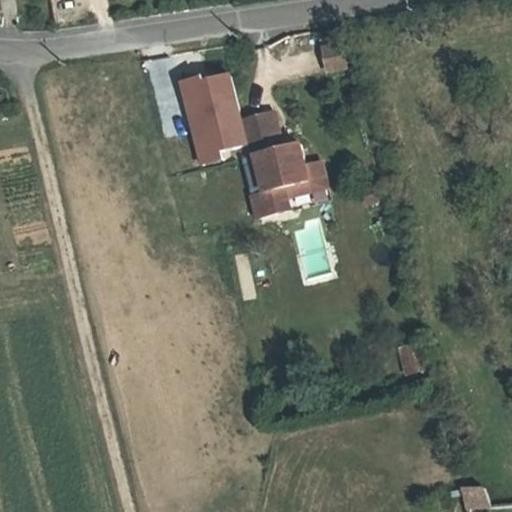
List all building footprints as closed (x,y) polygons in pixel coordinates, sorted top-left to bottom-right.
[(330,76),(354,71),(347,42),(323,48),(330,76)] [(237,127),(225,82),(199,89),(198,85),(178,91),(187,124),(198,121),(202,133),(190,136),(196,157),(216,152),(218,159),(219,159),(244,152),(237,127)] [(270,118),(237,127),(247,164),(252,163),(262,199),(249,202),(255,225),(287,217),(283,202),(281,193),(306,186),(297,150),(272,157),(269,147),(277,145),(270,118)] [(202,133),(198,121),(187,124),(190,136),(202,133)] [(221,167),(219,159),(218,159),(216,152),(196,157),(200,173),(221,167)] [(239,166),(249,202),(262,199),(252,163),(239,166)] [(306,186),(281,193),(283,202),(309,196),(306,186)] [(406,378),(424,375),(419,346),(402,349),(406,378)] [(467,494),(472,511),(492,511),(487,493),(467,494)]
